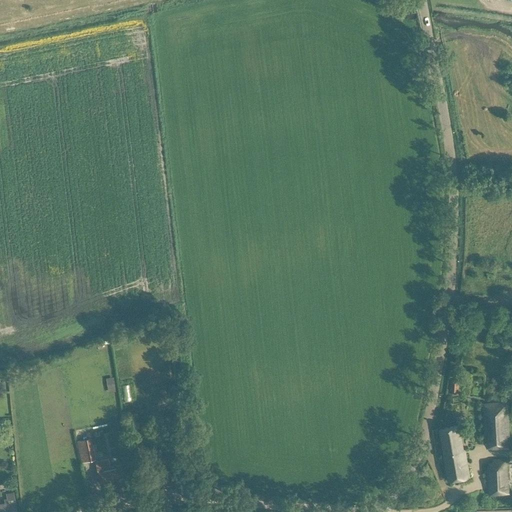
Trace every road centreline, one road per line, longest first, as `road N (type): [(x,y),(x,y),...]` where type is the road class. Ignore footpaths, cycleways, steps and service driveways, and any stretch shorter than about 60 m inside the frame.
road 1 (tertiary): [(378,511),(412,467),(426,428),(454,239),(448,138),(422,0)]
road 2 (tertiary): [(96,511),(172,497),(333,511)]
